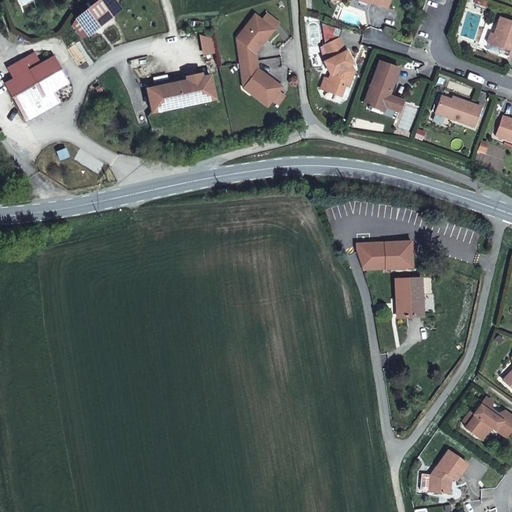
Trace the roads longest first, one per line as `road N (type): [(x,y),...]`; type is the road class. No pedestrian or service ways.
road 1 (secondary): [(508,212),(415,180),(345,167),(179,183)]
road 2 (residential): [(508,212),(479,348),(396,465)]
road 3 (residential): [(311,132),(455,175),(501,195),(508,212)]
road 4 (secondary): [(179,183),(0,215)]
road 5 (unknown): [(396,465),(360,297)]
road 6 (residential): [(179,183),(196,169),(311,132)]
road 7 (residential): [(511,85),(451,64),(436,35),(449,0)]
road 8 (residential): [(297,0),(311,132)]
